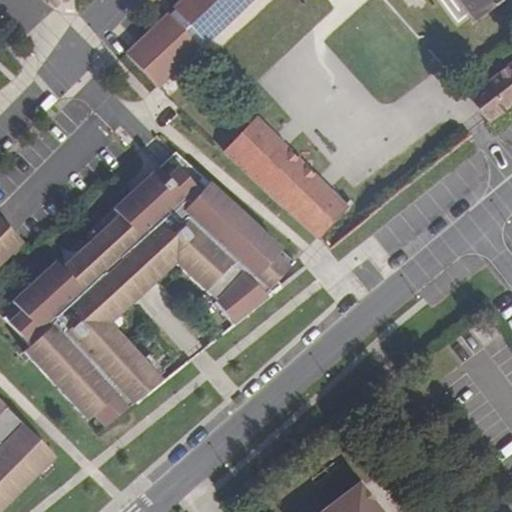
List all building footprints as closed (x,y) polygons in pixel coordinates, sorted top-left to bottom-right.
[(252,0),(186,0),(127,57),(159,90),(252,0)] [(500,0),(456,0),(472,21),(500,0)] [(511,100),(511,63),(469,98),(488,120),(511,100)] [(344,210),(254,125),(222,151),(317,239),(344,210)] [(22,351),(86,421),(91,415),(105,430),(160,380),(108,323),(173,264),(214,302),(213,303),(230,325),(265,296),(263,294),(292,261),(172,152),(111,209),(116,215),(59,268),(53,262),(10,302),(19,311),(6,323),(27,346),(22,351)] [(0,262),(20,242),(0,222),(0,262)] [(0,509),(51,463),(0,407),(0,509)] [(379,511),(358,483),(320,511),(379,511)]
